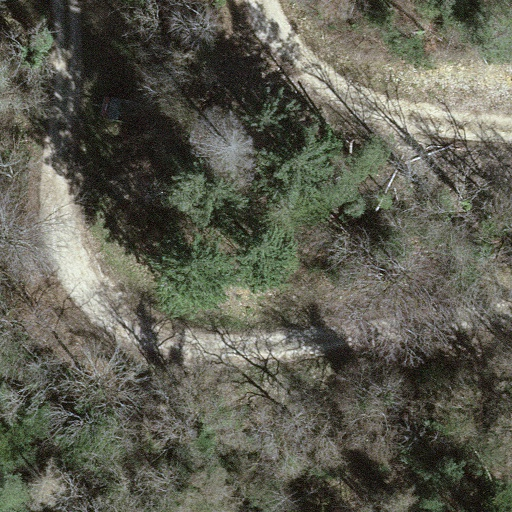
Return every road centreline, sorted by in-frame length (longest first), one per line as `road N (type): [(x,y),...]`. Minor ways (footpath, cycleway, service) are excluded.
road 1 (track): [(511,309),(155,342),(93,307),(65,267),(43,0)]
road 2 (track): [(511,145),(384,114),(313,87),(287,65),(258,0)]
